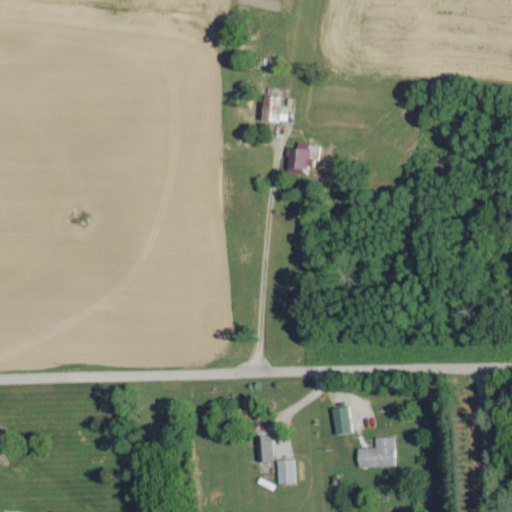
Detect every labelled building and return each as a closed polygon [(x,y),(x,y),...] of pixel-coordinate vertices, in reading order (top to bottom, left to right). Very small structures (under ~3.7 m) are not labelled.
[(318,145),(298,143),(298,148),(290,147),(287,173),(309,175),(311,160),(317,161),(318,145)] [(352,433),(349,407),(333,408),(336,434),(352,433)] [(273,436),(258,437),(259,462),(273,461),(273,436)] [(396,437),(376,438),(377,448),(358,448),(359,468),(397,467),(396,437)] [(297,484),(296,459),(279,460),(279,484),(297,484)]
